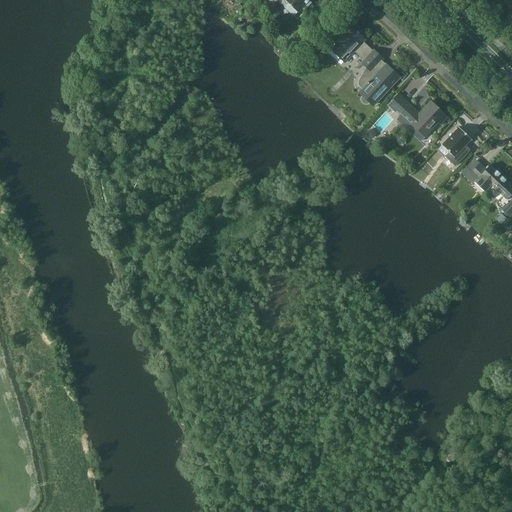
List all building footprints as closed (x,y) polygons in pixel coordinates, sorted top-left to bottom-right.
[(310,3),(308,0),(267,0),(273,5),(277,0),(285,7),(287,5),(289,5),(297,12),(298,12),(297,12),(301,8),(304,10),(310,3)] [(239,4),(234,9),(239,13),(243,8),(239,4)] [(373,106),(389,88),(399,77),(381,60),(382,59),(374,51),(372,53),(361,43),(364,40),(350,27),(330,49),(345,63),(351,56),(351,55),(354,52),(364,61),(362,63),(366,67),(359,80),(358,83),(358,85),(359,87),(362,90),(359,93),(362,96),(361,97),(361,100),(361,102),(362,103),(364,105),(366,105),(368,104),(370,103),(373,106)] [(447,117),(430,101),(419,113),(398,94),(387,105),(398,115),(400,113),(410,122),(410,123),(425,137),(438,122),(440,125),(447,117)] [(458,127),(441,145),(449,152),(445,156),(455,166),(468,152),(467,152),(464,148),(466,147),(465,146),(465,145),(471,139),(458,127)] [(366,133),(366,134),(367,135),(367,136),(367,137),(368,137),(369,138),(370,138),(371,138),(372,138),(373,138),(373,137),(374,137),(374,136),(375,136),(375,135),(375,134),(375,133),(375,132),(374,131),(374,130),(373,130),(372,130),(371,129),(370,129),(370,130),(369,130),(368,130),(368,131),(367,131),(367,132),(367,133),(366,133)] [(467,166),(463,171),(467,167),(472,172),(478,178),(474,182),(475,182),(477,180),(487,190),(485,192),(488,189),(502,175),(501,174),(502,173),(498,169),(497,170),(491,165),(486,169),(480,163),(472,171),(467,166)] [(511,184),(502,175),(488,189),(499,199),(497,201),(495,203),(508,215),(511,210),(511,184)] [(502,213),(496,219),(502,224),(507,219),(502,213)]
